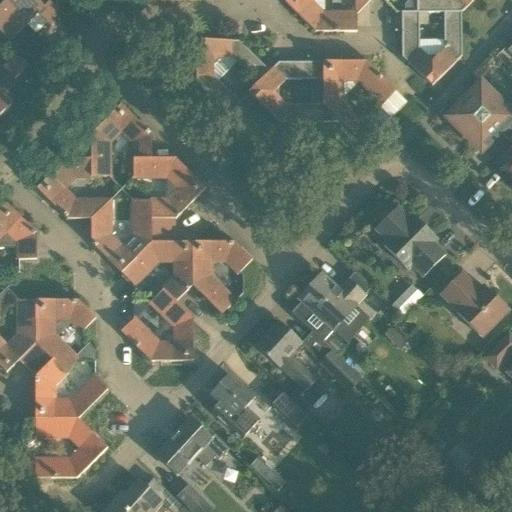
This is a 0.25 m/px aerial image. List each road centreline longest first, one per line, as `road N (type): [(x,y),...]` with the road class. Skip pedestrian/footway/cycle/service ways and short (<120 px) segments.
road 1 (residential): [(162,419),(113,355),(114,310),(100,273),(0,178)]
road 2 (residential): [(306,263),(244,205),(230,165),(89,64)]
road 3 (residential): [(162,419),(306,263)]
road 4 (residential): [(509,266),(393,153)]
road 5 (residential): [(247,11),(272,13),(307,46),(382,45)]
road 6 (residential): [(103,12),(247,11)]
road 7 (residential): [(306,263),(393,153)]
road 8 (residential): [(0,169),(50,126),(89,64)]
